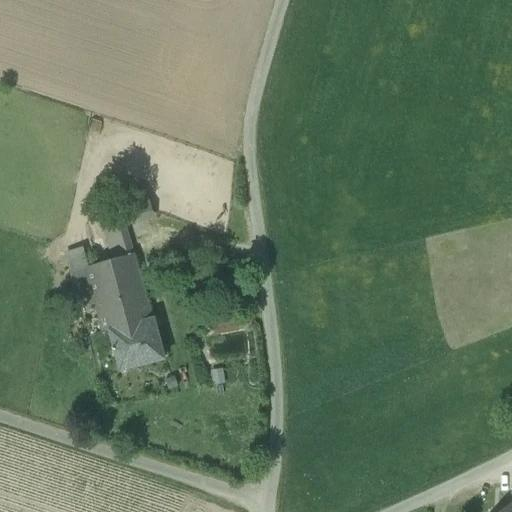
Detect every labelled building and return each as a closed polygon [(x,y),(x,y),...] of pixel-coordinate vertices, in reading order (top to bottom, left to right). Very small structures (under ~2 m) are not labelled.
[(95,201),(98,211),(148,197),(144,186),(95,201)] [(148,197),(98,211),(112,261),(133,255),(125,226),(154,218),(148,197)] [(66,255),(72,273),(87,268),(82,250),(66,255)] [(87,268),(72,273),(81,309),(95,304),(94,299),(142,288),(133,255),(112,261),(87,268)] [(142,288),(94,299),(95,304),(102,333),(152,321),(142,288)] [(152,321),(110,332),(120,371),(164,360),(153,321),(152,321)]
